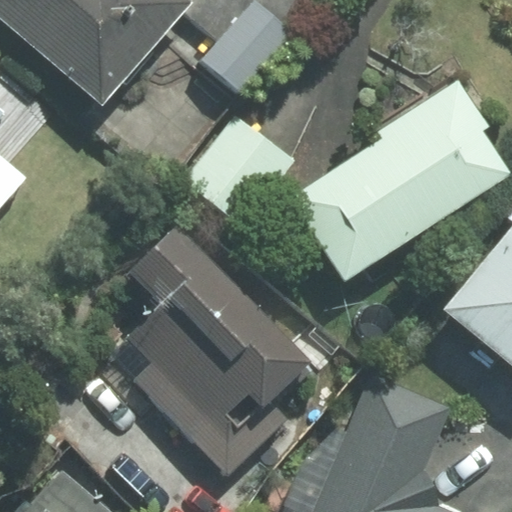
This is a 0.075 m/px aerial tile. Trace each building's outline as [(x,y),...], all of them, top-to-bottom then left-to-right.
[(0,0),(0,8),(111,103),(199,0),(0,0)] [(264,0),(255,0),(208,55),(248,89),(299,29),(264,0)] [(389,137),(301,194),(355,277),(511,174),(511,162),(489,127),(494,124),(463,77),(384,129),(389,137)] [(239,111),(189,176),(249,224),(300,158),(239,111)] [(0,212),(33,175),(0,148),(0,212)] [(511,224),(511,232),(452,305),(511,353),(511,215),(508,221),(511,224)] [(321,357),(184,219),(136,265),(169,300),(131,336),(156,362),(139,377),(233,474),(284,425),(275,415),(255,434),(233,412),(259,388),(273,403),(321,357)] [(398,276),(370,305),(394,329),(422,300),(398,276)] [(373,371),(315,511),(459,511),(460,511),(447,504),(443,484),(429,467),(454,407),(373,371)] [(115,511),(66,471),(37,506),(28,499),(17,511),(115,511)]
